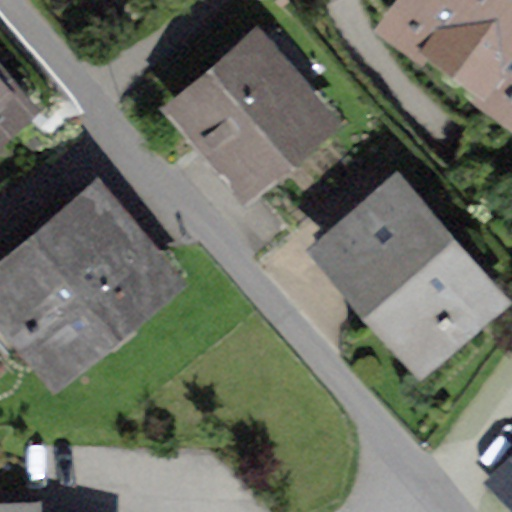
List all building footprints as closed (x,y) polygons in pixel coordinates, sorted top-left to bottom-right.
[(511,0),(422,0),(408,20),(511,97),(511,0)] [(183,107),(246,181),(319,118),(256,45),(183,107)] [(0,115),(13,104),(0,89),(0,115)] [(0,275),(0,296),(55,363),(160,277),(95,198),(0,275)] [(329,255),(413,353),(480,296),(395,198),(329,255)] [(511,464),(495,481),(511,498),(511,464)]
